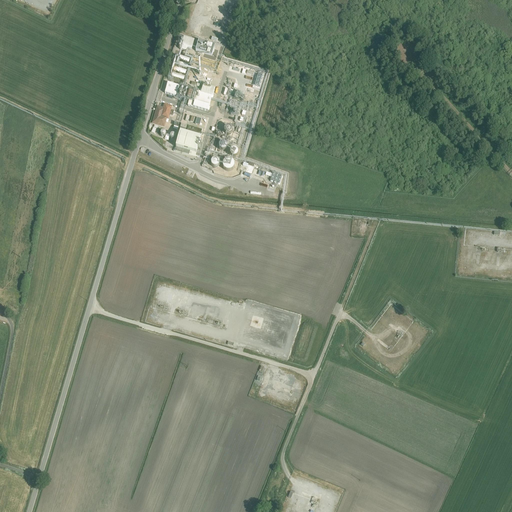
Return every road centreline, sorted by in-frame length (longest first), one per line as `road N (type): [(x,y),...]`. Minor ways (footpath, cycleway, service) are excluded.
road 1 (unclassified): [(180,0),(31,511)]
road 2 (track): [(511,229),(217,198),(125,156)]
road 3 (track): [(89,308),(314,374)]
road 4 (track): [(292,479),(282,454),(339,313),(367,333)]
